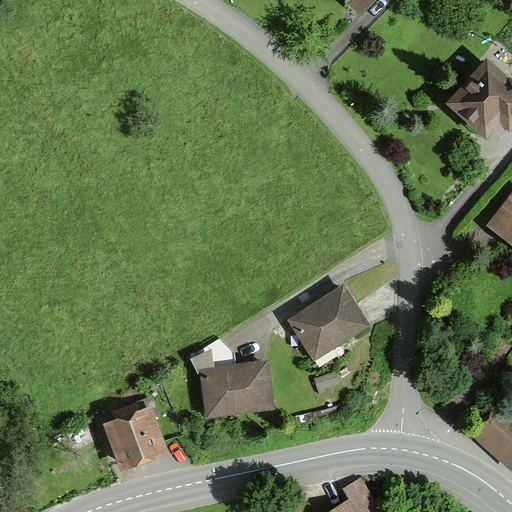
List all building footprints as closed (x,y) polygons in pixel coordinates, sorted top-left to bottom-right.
[(348,0),(359,9),(367,0),(348,0)] [(485,66),(451,103),(483,131),(486,128),(495,135),(505,123),(506,123),(511,117),(511,80),(510,81),(507,81),(504,83),(485,66)] [(511,199),(494,223),(511,237),(511,199)] [(363,325),(340,288),(289,320),(309,352),(328,339),(332,344),(363,325)] [(217,339),(216,340),(188,357),(196,374),(200,373),(205,408),(229,405),(229,411),(268,406),(262,363),(233,367),(231,353),(217,339)] [(477,429),(503,452),(511,441),(511,426),(507,422),(511,417),(511,414),(500,403),(477,429)] [(121,464),(160,449),(145,412),(136,415),(132,406),(113,413),(116,423),(107,426),(121,464)] [(64,432),(67,440),(87,430),(84,423),(64,432)] [(511,460),(511,441),(503,452),(511,460)] [(376,511),(357,480),(344,488),(351,500),(331,511),(376,511)]
